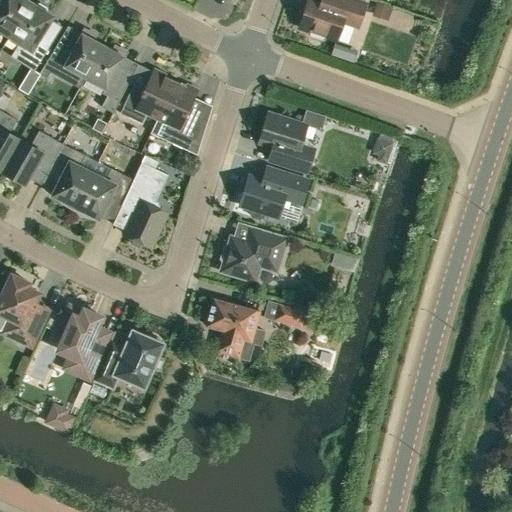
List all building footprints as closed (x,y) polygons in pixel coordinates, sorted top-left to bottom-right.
[(0,0),(0,30),(8,36),(30,2),(26,0),(0,0)] [(365,4),(354,0),(319,0),(319,2),(313,0),(307,0),(298,27),(310,31),(310,35),(322,39),(325,36),(336,40),(343,21),(358,26),(365,4)] [(376,1),(373,11),(389,16),(392,6),(376,1)] [(30,2),(8,36),(19,42),(10,56),(33,71),(48,47),(37,40),(52,16),(46,12),(47,10),(46,8),(39,3),(37,4),(35,5),(30,2)] [(61,37),(48,58),(84,78),(102,45),(92,39),(95,35),(84,29),(76,42),(73,43),(61,37)] [(107,96),(101,107),(112,113),(132,76),(120,69),(119,65),(126,52),(115,46),(112,50),(102,45),(84,78),(104,89),(102,93),(107,96)] [(133,85),(131,90),(120,113),(141,123),(146,113),(157,118),(174,82),(164,77),(165,74),(154,69),(143,90),(133,85)] [(22,81),(18,88),(27,94),(31,87),(22,81)] [(197,89),(186,84),(185,86),(174,82),(157,118),(168,124),(162,138),(183,148),(185,144),(198,150),(207,121),(198,116),(196,120),(185,115),(197,89)] [(0,170),(1,171),(19,139),(9,132),(16,119),(0,110),(0,170)] [(268,113),(259,142),(272,147),(268,160),(274,162),(307,172),(313,152),(305,150),(306,147),(308,141),(306,138),(303,137),(306,125),(318,129),(321,128),(325,117),(306,111),(302,124),(294,121),(292,118),(283,116),(281,117),(268,113)] [(30,145),(19,139),(1,171),(23,184),(38,158),(51,165),(62,144),(38,130),(30,145)] [(392,144),(378,139),(373,153),(379,155),(377,161),(386,164),(392,144)] [(62,144),(51,165),(49,168),(62,174),(52,195),(54,197),(57,200),(62,204),(68,207),(73,210),(92,173),(79,166),(84,155),(62,144)] [(141,162),(112,224),(126,231),(124,234),(130,237),(131,243),(139,247),(144,244),(150,246),(166,214),(161,212),(154,203),(167,175),(141,162)] [(259,219),(263,217),(264,213),(277,217),(281,206),(284,207),(288,205),(291,197),(302,200),(308,181),(266,167),(262,180),(248,176),(239,205),(251,209),(249,213),(251,217),(259,219)] [(92,173),(73,210),(79,213),(83,215),(86,216),(91,217),(98,218),(109,197),(121,204),(133,179),(111,168),(105,180),(92,173)] [(250,242),(230,236),(228,245),(223,246),(220,259),(223,262),(220,271),(255,281),(259,266),(276,271),(286,236),(254,227),(250,242)] [(11,274),(0,296),(0,314),(8,318),(1,332),(31,347),(49,310),(35,303),(39,293),(27,287),(29,283),(11,274)] [(220,341),(218,341),(215,351),(248,360),(253,344),(261,346),(265,330),(255,327),(259,311),(213,299),(206,326),(223,330),(220,341)] [(264,317),(274,319),(301,327),(305,311),(268,301),(264,317)] [(82,311),(69,305),(57,333),(63,335),(60,343),(60,344),(60,345),(60,346),(60,348),(61,350),(62,352),(63,353),(64,354),(65,354),(69,356),(64,368),(89,379),(109,332),(97,327),(102,317),(83,309),(82,311)] [(302,329),(332,337),(337,319),(307,311),(302,329)] [(111,338),(93,380),(113,388),(118,376),(120,377),(123,381),(136,387),(141,386),(142,387),(144,388),(163,343),(160,342),(160,339),(149,335),(147,336),(132,330),(125,344),(111,338)] [(22,356),(14,372),(20,375),(28,359),(22,356)] [(90,385),(82,382),(70,413),(77,416),(90,385)] [(53,404),(45,422),(68,432),(73,418),(66,414),(68,410),(53,404)]
